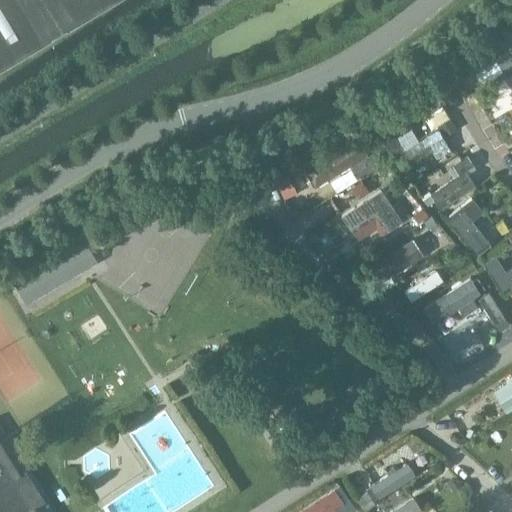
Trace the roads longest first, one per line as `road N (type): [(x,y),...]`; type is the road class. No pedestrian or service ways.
road 1 (tertiary): [(0,220),(151,130),(289,93),(346,66),(437,0)]
road 2 (unclassified): [(258,511),(511,346)]
road 3 (unknown): [(446,388),(390,316),(326,273),(293,239),(266,180)]
